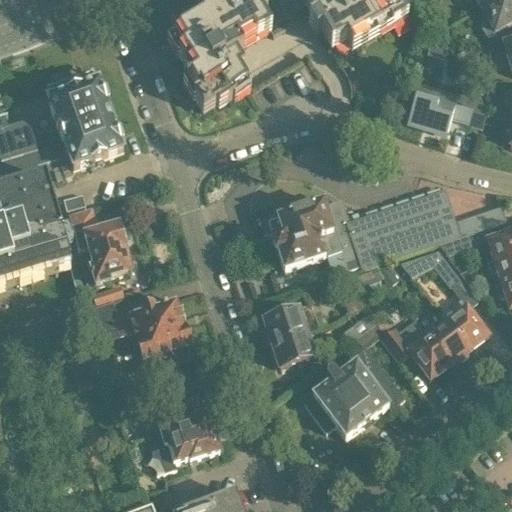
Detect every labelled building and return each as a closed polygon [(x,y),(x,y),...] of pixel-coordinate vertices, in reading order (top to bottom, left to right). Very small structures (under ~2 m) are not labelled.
[(216,0),(204,8),(181,21),(187,30),(173,39),(181,53),(176,56),(185,71),(182,72),(197,98),(192,101),(202,117),(216,109),(218,112),(232,103),(233,105),(249,95),(238,76),(243,73),(235,59),(243,54),(239,48),(251,40),(254,45),(270,35),(261,19),(266,15),(258,1),(255,3),(253,0),(216,0)] [(348,48),(364,39),(380,30),(388,25),(391,30),(407,20),(397,3),(403,0),(402,0),(326,0),(323,2),(321,0),(317,0),(304,8),(313,22),(307,25),(315,39),(321,35),(331,52),(345,44),(348,48)] [(480,12),(501,0),(463,0),(466,4),(473,0),(480,12)] [(511,0),(501,0),(480,12),(487,24),(479,28),(486,40),(511,25),(511,0)] [(511,45),(503,48),(505,56),(493,60),(497,71),(509,68),(511,77),(511,45)] [(472,58),(468,52),(456,59),(459,65),(472,58)] [(100,94),(97,87),(78,94),(74,83),(62,88),(66,98),(47,105),(62,148),(67,161),(71,171),(62,174),(64,181),(72,178),(71,175),(122,157),(120,150),(123,145),(119,136),(114,133),(106,110),(109,105),(105,96),(100,94)] [(469,129),(476,105),(479,91),(463,87),(460,100),(456,99),(456,101),(438,96),(437,101),(416,95),(408,123),(446,135),(450,123),(469,129)] [(511,110),(511,122),(511,94),(504,94),(503,108),(511,108),(511,110)] [(476,105),(469,129),(486,134),(492,110),(476,105)] [(0,294),(69,275),(67,268),(69,268),(44,184),(39,185),(35,170),(67,161),(62,148),(36,155),(28,125),(5,132),(3,123),(6,122),(6,121),(0,122),(0,294)] [(438,250),(484,235),(484,234),(505,227),(500,212),(455,226),(444,195),(347,227),(340,206),(324,211),(322,207),(322,208),(320,203),(315,201),(311,203),(308,207),(310,212),(276,223),(276,224),(267,227),(273,246),(271,247),(275,258),(277,257),(283,277),(341,257),(344,267),(356,263),(361,275),(373,271),(385,267),(438,250)] [(84,211),(81,199),(60,205),(64,216),(84,211)] [(84,241),(85,242),(74,244),(87,293),(95,290),(107,287),(106,283),(129,277),(122,251),(131,248),(127,234),(118,236),(117,232),(84,241)] [(484,235),(438,250),(446,260),(487,247),(486,244),(487,244),(484,235)] [(511,235),(487,244),(486,244),(487,247),(493,266),(486,268),(487,270),(511,261),(511,235)] [(432,271),(449,292),(460,285),(437,255),(399,268),(411,282),(432,271)] [(511,261),(487,270),(490,280),(497,278),(500,288),(493,291),(494,293),(511,287),(511,261)] [(385,267),(373,271),(382,283),(388,291),(398,285),(385,267)] [(373,271),(361,275),(341,282),(350,294),(382,283),(373,271)] [(473,283),(471,279),(468,275),(460,278),(467,287),(473,283)] [(511,287),(494,293),(498,305),(505,303),(509,315),(511,313),(511,287)] [(123,302),(120,292),(92,301),(96,311),(123,302)] [(474,297),(481,307),(489,301),(483,294),(474,297)] [(354,315),(362,309),(356,300),(347,306),(354,315)] [(455,318),(445,325),(469,356),(489,341),(466,310),(465,311),(460,304),(450,312),(455,318)] [(92,312),(96,329),(102,347),(134,337),(143,366),(147,364),(151,376),(189,365),(185,353),(190,351),(183,330),(182,331),(175,305),(154,312),(152,305),(140,309),(142,315),(118,323),(113,306),(92,312)] [(271,349),(315,335),(319,333),(311,308),(262,324),(271,349)] [(362,309),(354,315),(360,324),(342,337),(350,347),(376,327),(362,309)] [(469,356),(445,325),(436,333),(432,327),(422,335),(449,371),(469,356)] [(394,334),(386,340),(379,345),(398,370),(411,362),(429,386),(449,371),(422,335),(421,334),(403,347),(394,334)] [(323,359),(315,335),(271,349),(279,374),(323,359)] [(403,405),(404,404),(365,352),(350,364),(354,370),(338,382),(335,378),(333,377),(332,376),(330,376),(328,376),(327,377),(326,379),(325,380),(325,381),(325,383),(326,385),(329,388),(303,408),(325,438),(334,432),(344,445),(361,432),(371,425),(387,413),(389,415),(403,404),(403,405)] [(213,439),(206,418),(196,422),(188,398),(152,413),(163,450),(148,455),(156,481),(174,475),(172,469),(188,464),(189,467),(222,456),(217,437),(213,439)] [(130,511),(147,506),(143,494),(119,502),(122,511),(130,511)] [(237,505),(234,497),(195,511),(150,511),(151,511),(147,511),(239,511),(237,505)]
